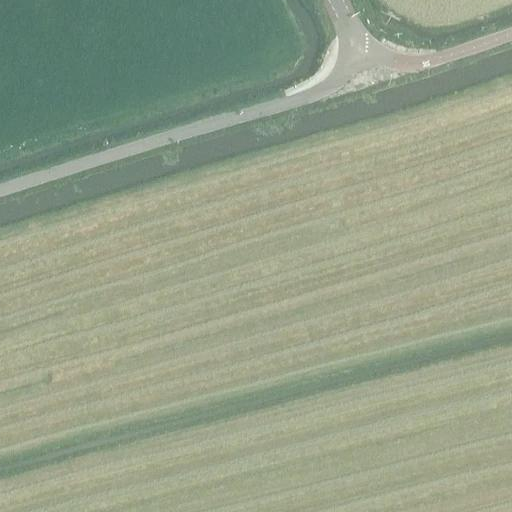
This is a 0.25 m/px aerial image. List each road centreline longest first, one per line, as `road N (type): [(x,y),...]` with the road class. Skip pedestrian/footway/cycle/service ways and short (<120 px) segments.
road 1 (unclassified): [(362,57),(296,102),(0,191)]
road 2 (unclassified): [(511,35),(417,64),(362,57)]
